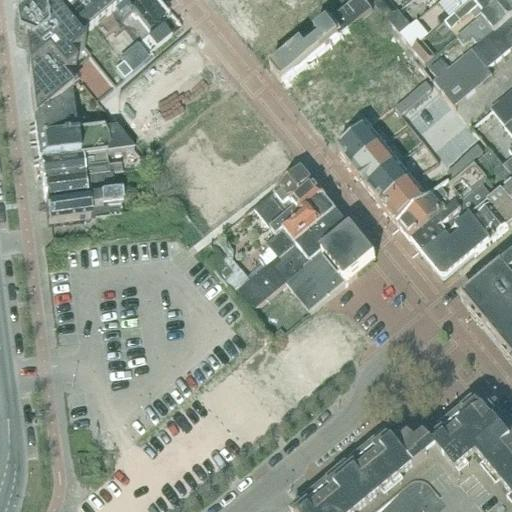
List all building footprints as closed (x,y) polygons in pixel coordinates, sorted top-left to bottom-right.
[(70,0),(59,0),(48,9),(51,12),(61,24),(78,44),(95,30),(70,0)] [(99,0),(70,0),(95,30),(112,16),(99,0)] [(128,0),(99,0),(112,16),(113,16),(130,2),(128,0)] [(349,33),(372,14),(361,0),(360,0),(271,75),(282,88),(349,33)] [(396,16),(398,14),(387,0),(384,0),(375,8),(387,23),(396,16)] [(414,0),(414,1),(420,9),(429,0),(414,0)] [(485,17),(506,0),(473,0),(452,18),(445,24),(450,30),(458,23),(459,24),(478,9),(485,17)] [(452,18),(473,0),(451,0),(455,5),(447,12),(452,18)] [(479,49),(481,48),(490,41),(498,34),(507,27),(511,22),(511,0),(506,0),(485,17),(457,41),(464,49),(473,42),(479,49)] [(29,19),(15,30),(19,48),(26,51),(36,128),(38,126),(84,89),(98,106),(116,90),(78,44),(61,24),(51,12),(39,22),(29,19)] [(396,16),(387,23),(400,38),(408,31),(396,16)] [(165,27),(157,34),(165,43),(173,37),(165,27)] [(511,50),(511,33),(507,27),(498,34),(511,50)] [(157,34),(149,40),(157,49),(165,43),(157,34)] [(504,59),(511,52),(511,50),(498,34),(490,41),(504,59)] [(496,66),(504,59),(490,41),(481,48),(496,66)] [(421,43),(411,52),(425,68),(435,59),(421,43)] [(487,73),(496,66),(481,48),(479,49),(473,54),(487,73)] [(479,90),(492,79),(487,73),(473,54),(459,65),(479,90)] [(131,60),(124,66),(133,76),(140,69),(131,60)] [(438,82),(450,72),(442,62),(430,72),(438,82)] [(450,72),(438,82),(433,85),(433,86),(442,97),(454,111),(479,90),(459,65),(450,72)] [(124,66),(117,72),(125,82),(133,76),(124,66)] [(427,87),(411,100),(417,107),(432,94),(427,87)] [(511,121),(511,103),(508,98),(499,105),(511,121)] [(117,132),(76,137),(71,100),(44,122),(38,126),(36,128),(35,129),(40,167),(96,160),(106,159),(134,155),(117,132)] [(411,100),(396,113),(401,120),(417,107),(411,100)] [(505,130),(511,124),(511,121),(499,105),(491,112),(505,130)] [(346,165),(374,143),(356,121),(328,144),(346,165)] [(363,187),(391,164),(374,143),(346,165),(363,187)] [(478,150),(462,163),(468,170),(483,157),(478,150)] [(511,177),(511,176),(505,169),(491,154),(474,168),(481,176),(490,168),(509,189),(501,195),(505,200),(511,207),(511,177)] [(107,169),(107,168),(106,159),(96,160),(40,167),(42,185),(108,177),(122,176),(121,168),(107,169)] [(462,163),(447,175),(453,182),(468,170),(462,163)] [(381,208),(408,186),(391,164),(363,187),(381,208)] [(487,184),(481,176),(474,168),(460,180),(473,196),(487,184)] [(277,240),(324,202),(302,175),(274,198),(278,203),(260,219),(266,225),(273,219),(278,225),(289,216),(290,217),(271,233),(277,240)] [(45,207),(95,201),(106,199),(104,188),(112,187),(112,177),(108,177),(42,185),(45,207)] [(399,230),(426,208),(408,186),(381,208),(399,230)] [(443,213),(459,200),(450,189),(426,208),(399,230),(411,246),(447,217),(443,213)] [(509,232),(511,229),(511,207),(505,200),(501,195),(488,207),(491,211),(509,232)] [(88,211),(122,207),(121,197),(106,199),(95,201),(45,207),(48,229),(90,223),(88,211)] [(423,260),(477,216),(466,201),(447,217),(411,246),(423,260)] [(314,235),(336,217),(326,204),(324,202),(277,240),(267,249),(280,264),(314,235)] [(509,232),(491,211),(488,207),(477,216),(423,260),(444,285),(509,232)] [(253,314),(286,287),(317,262),(351,234),(336,217),(314,235),(280,264),(240,298),(253,314)] [(311,317),(329,302),(375,263),(351,234),(317,262),(286,287),(311,317)] [(225,283),(234,276),(222,261),(213,268),(225,283)] [(511,267),(503,276),(502,275),(467,304),(468,305),(511,358),(511,267)] [(511,511),(511,430),(496,411),(484,421),(474,409),(418,455),(410,445),(396,456),(391,450),(385,443),(310,505),(302,511),(511,511)]
